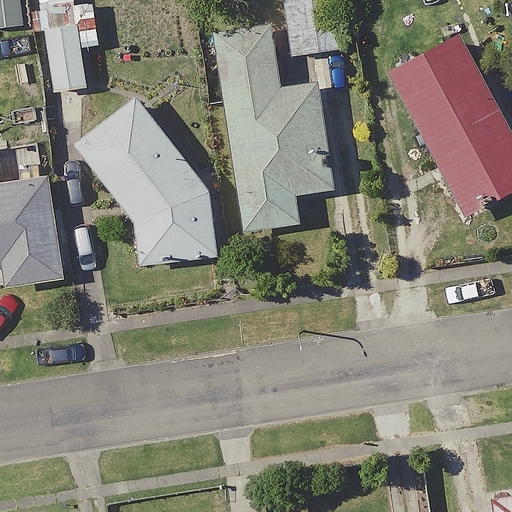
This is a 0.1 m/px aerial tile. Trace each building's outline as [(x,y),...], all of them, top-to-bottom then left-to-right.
[(66,0),(29,0),(43,96),(79,91),(66,0)] [(339,42),(331,0),(271,0),(280,52),(339,42)] [(270,82),(260,17),(204,26),(236,225),(289,216),(285,188),(323,182),(307,76),(270,82)] [(511,178),(511,152),(455,31),(386,63),(453,206),(511,178)] [(195,176),(135,90),(69,137),(124,215),(130,258),(206,248),(195,176)] [(0,175),(0,279),(54,272),(38,170),(0,175)] [(439,197),(416,210),(442,254),(465,241),(439,197)] [(511,511),(511,486),(481,492),(484,511),(511,511)]
